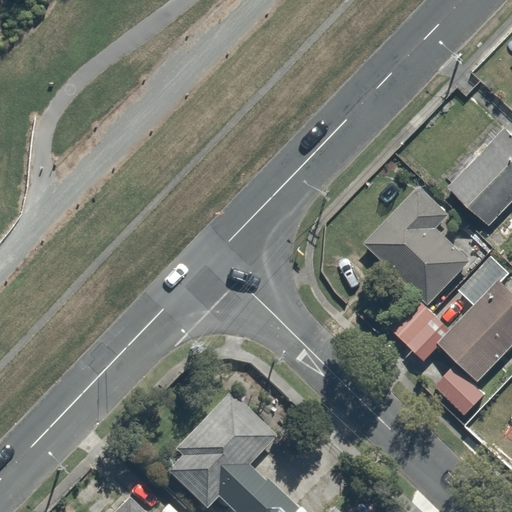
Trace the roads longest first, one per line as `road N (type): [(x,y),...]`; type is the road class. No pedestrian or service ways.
road 1 (track): [(257,0),(0,262)]
road 2 (residential): [(215,255),(475,511)]
road 3 (secondary): [(215,255),(462,0)]
road 4 (secondary): [(0,479),(215,255)]
